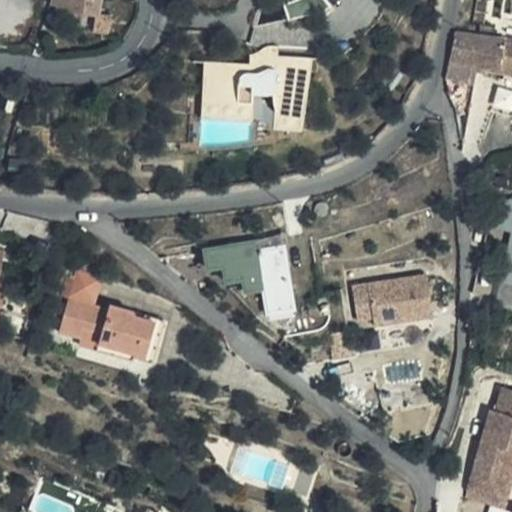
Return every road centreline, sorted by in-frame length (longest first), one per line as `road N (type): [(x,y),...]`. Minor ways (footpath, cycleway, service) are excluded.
road 1 (unclassified): [(70,206),(218,201),(346,177),(372,160),(424,95),(452,0)]
road 2 (residential): [(70,206),(405,464),(421,479),(426,511)]
road 3 (tertiary): [(0,63),(106,69),(147,33),(150,0)]
